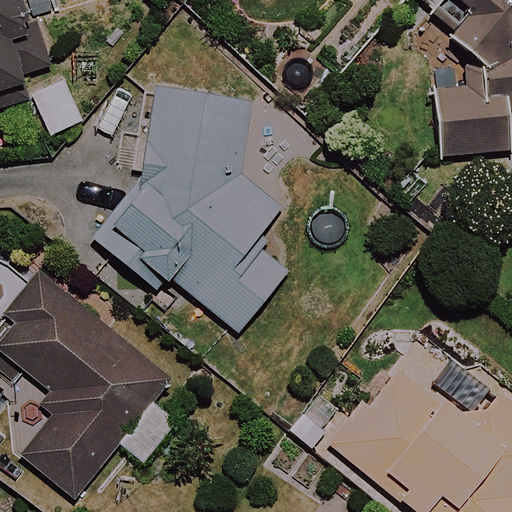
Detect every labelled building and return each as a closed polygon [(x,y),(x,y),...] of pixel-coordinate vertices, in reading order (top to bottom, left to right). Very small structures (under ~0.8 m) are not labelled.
[(21,23),(14,0),(0,0),(0,92),(48,78),(30,21),(21,23)] [(511,0),(434,0),(423,14),(448,34),(442,41),(467,63),(468,73),(432,74),(435,158),(507,156),(505,113),(511,112),(511,0)] [(81,122),(61,81),(25,99),(46,140),(81,122)] [(250,243),(276,220),(239,177),(250,104),(148,90),(133,192),(114,177),(74,228),(155,291),(165,279),(232,338),(287,275),(250,243)] [(171,380),(33,273),(0,316),(0,362),(42,395),(10,436),(83,493),(118,448),(140,466),(174,421),(152,404),(171,380)] [(511,511),(511,405),(461,367),(438,397),(391,361),(320,454),(396,511),(511,511)]
